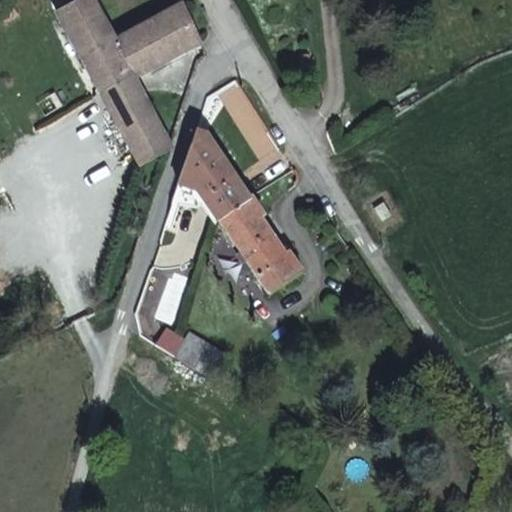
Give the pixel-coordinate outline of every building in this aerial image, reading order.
[(65,14),(101,87),(137,159),(170,142),(170,140),(134,69),(197,36),(180,0),(177,0),(113,33),(96,0),(71,0),(61,6),(65,14)] [(301,73),(310,73),(308,50),(299,51),(301,73)] [(206,131),(193,127),(177,181),(197,184),(205,197),(216,213),(244,192),(223,160),(206,131)] [(177,181),(171,201),(177,203),(196,203),(205,197),(197,184),(177,181)] [(261,209),(248,188),(244,192),(216,213),(266,288),(299,268),(285,245),(280,249),(257,212),(261,209)] [(172,349),(181,331),(163,320),(152,337),(172,349)] [(172,349),(208,371),(219,351),(221,346),(185,324),(172,349)]
